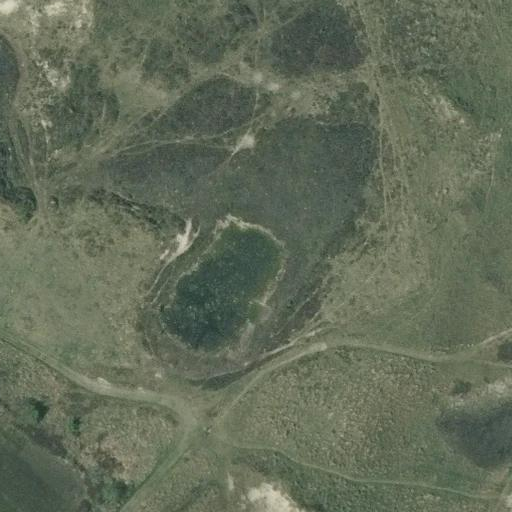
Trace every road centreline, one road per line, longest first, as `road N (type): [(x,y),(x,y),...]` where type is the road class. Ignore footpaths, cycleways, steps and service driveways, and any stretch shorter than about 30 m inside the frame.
road 1 (track): [(0,338),(91,383),(187,415)]
road 2 (track): [(187,415),(194,430),(188,451),(121,511)]
